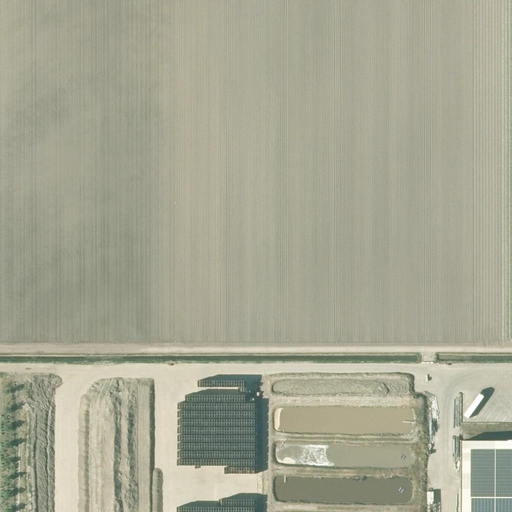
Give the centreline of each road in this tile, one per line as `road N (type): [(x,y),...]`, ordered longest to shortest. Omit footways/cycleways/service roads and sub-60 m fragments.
road 1 (unknown): [(511,350),(0,351)]
road 2 (unknown): [(451,369),(323,361),(218,368),(204,387),(204,511)]
road 3 (unknown): [(451,511),(451,369)]
